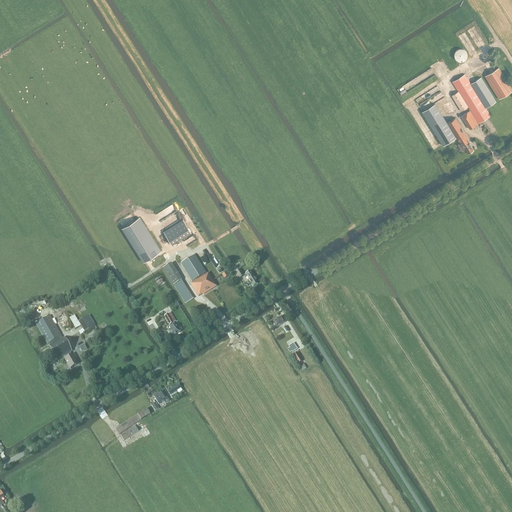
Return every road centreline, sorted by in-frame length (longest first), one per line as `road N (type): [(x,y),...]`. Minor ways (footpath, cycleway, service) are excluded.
road 1 (tertiary): [(0,468),(511,148)]
road 2 (track): [(239,225),(98,0)]
road 3 (track): [(239,225),(175,262),(197,300),(227,325)]
